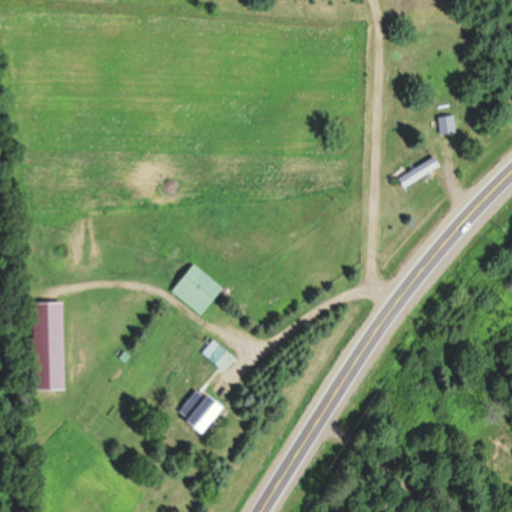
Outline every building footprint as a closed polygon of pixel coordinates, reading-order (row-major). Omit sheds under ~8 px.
[(444,133),(460,132),(459,113),(443,114),(444,133)] [(447,164),(439,153),(403,177),(411,189),(447,164)] [(229,290),(202,263),(177,288),(204,315),(229,290)] [(41,385),(72,384),(69,300),(38,301),(41,385)] [(181,410),(210,432),(232,403),(214,390),(207,400),(195,391),(181,410)]
